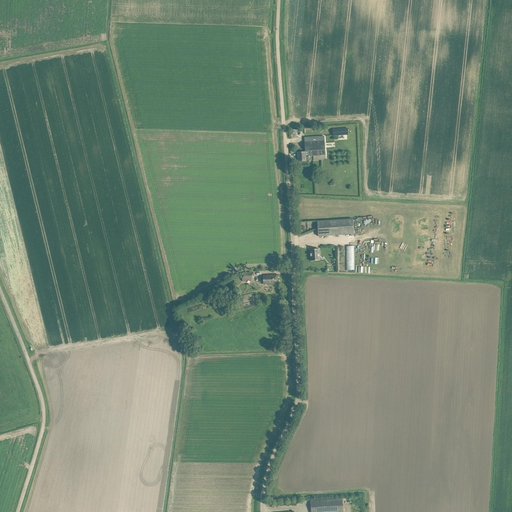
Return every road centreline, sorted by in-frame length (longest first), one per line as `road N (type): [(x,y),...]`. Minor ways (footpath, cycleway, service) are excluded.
road 1 (unclassified): [(260,511),(268,463),(299,394),(278,0)]
road 2 (track): [(18,511),(44,405),(0,287)]
